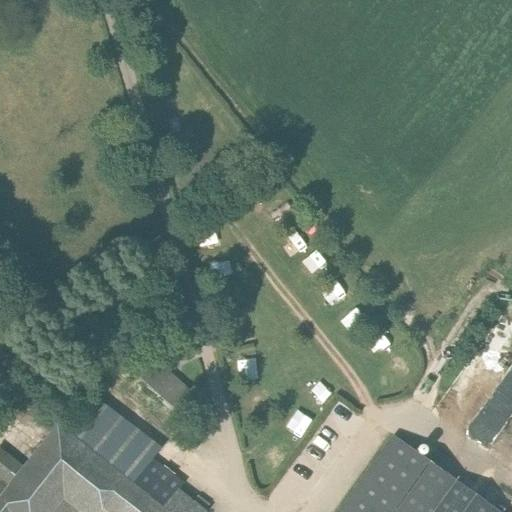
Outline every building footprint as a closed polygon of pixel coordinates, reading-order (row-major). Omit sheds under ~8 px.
[(139,379),(168,405),(179,393),(150,367),(139,379)] [(511,415),(496,440),(511,450),(511,415)] [(0,511),(78,511),(79,511),(80,511),(100,511),(104,508),(124,483),(69,437),(57,427),(22,470),(0,451),(0,511)] [(433,511),(457,480),(392,435),(337,511),(433,511)] [(153,460),(131,488),(124,483),(104,508),(109,511),(202,511),(177,492),(184,483),(153,460)] [(501,511),(457,480),(433,511),(501,511)]
